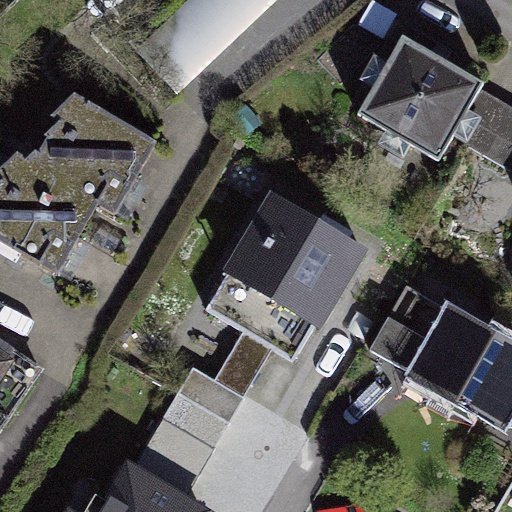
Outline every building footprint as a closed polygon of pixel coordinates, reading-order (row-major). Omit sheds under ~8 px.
[(186,0),(137,42),(177,89),(282,0),(186,0)] [(401,45),(354,123),(432,169),(479,91),(401,45)] [(34,162),(110,213),(154,146),(88,100),(34,162)] [(110,213),(34,162),(0,203),(0,234),(72,280),(110,213)] [(264,201),(212,288),(310,347),(363,260),(264,201)] [(511,350),(414,290),(367,366),(498,447),(511,424),(511,350)] [(0,384),(8,372),(0,366),(0,384)] [(195,511),(132,476),(111,511),(195,511)]
